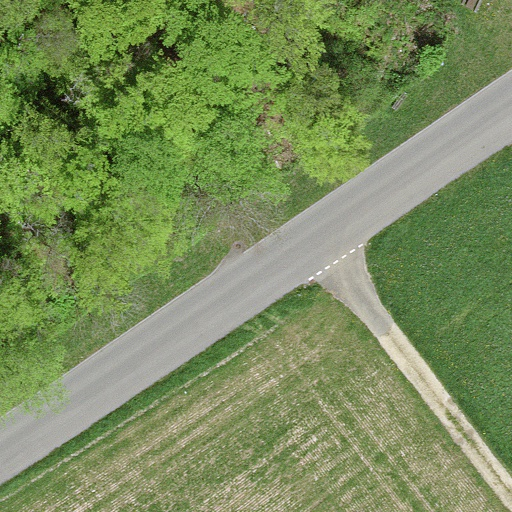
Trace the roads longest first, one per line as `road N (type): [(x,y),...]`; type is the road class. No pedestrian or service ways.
road 1 (tertiary): [(511,126),(0,453)]
road 2 (track): [(333,245),(511,494)]
